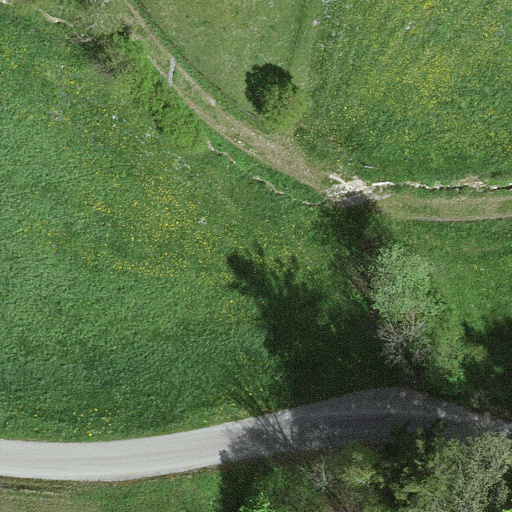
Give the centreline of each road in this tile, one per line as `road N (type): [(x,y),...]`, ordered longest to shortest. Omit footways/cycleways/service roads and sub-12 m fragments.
road 1 (unclassified): [(511,438),(386,417),(105,462),(0,455)]
road 2 (track): [(118,0),(187,85),(254,140),(384,199),(459,211),(511,203)]
